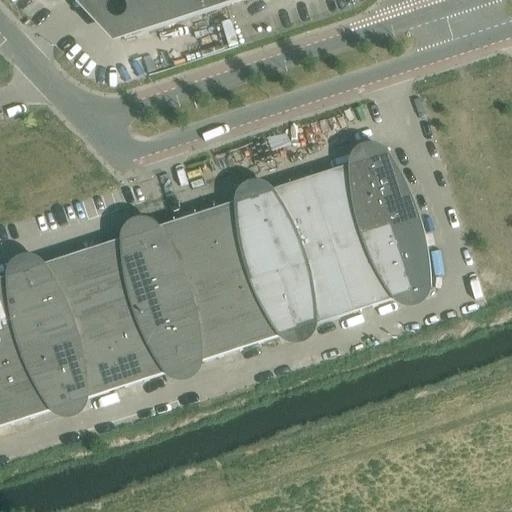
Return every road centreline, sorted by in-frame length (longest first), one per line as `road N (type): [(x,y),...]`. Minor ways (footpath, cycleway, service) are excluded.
road 1 (unclassified): [(87,125),(119,159),(428,59)]
road 2 (unclassified): [(415,18),(87,125)]
road 3 (unclassified): [(0,31),(87,125)]
